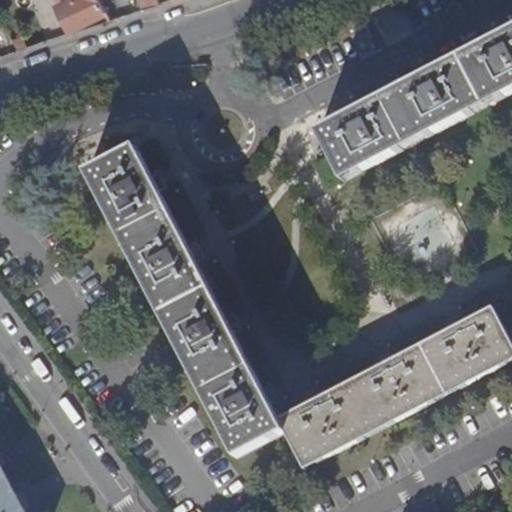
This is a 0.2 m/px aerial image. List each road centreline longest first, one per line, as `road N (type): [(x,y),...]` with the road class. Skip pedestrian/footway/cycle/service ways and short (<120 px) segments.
road 1 (residential): [(0,94),(225,26)]
road 2 (residential): [(0,329),(132,511)]
road 3 (residential): [(190,119),(190,142),(205,159),(227,163),(247,153),(255,121),(246,106),(216,96)]
